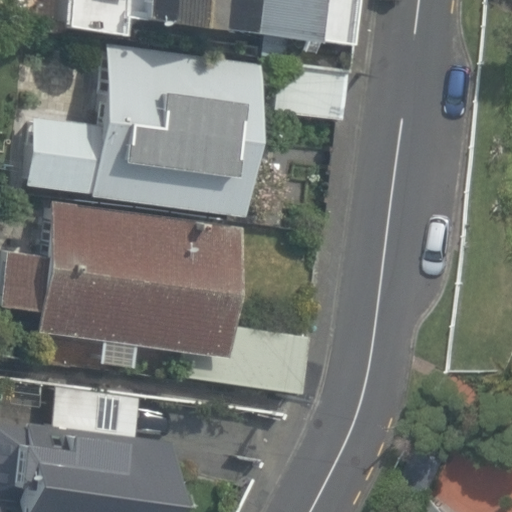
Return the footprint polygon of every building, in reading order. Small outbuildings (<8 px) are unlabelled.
[(320,0),(129,0),(128,13),(315,38),(320,0)] [(255,68),(106,52),(98,126),(28,119),(21,181),(84,187),(83,196),(239,213),(255,68)] [(237,232),(46,207),(30,327),(221,352),(237,232)] [(0,511),(158,511),(169,442),(0,419),(0,511)] [(455,511),(437,497),(425,511),(455,511)]
